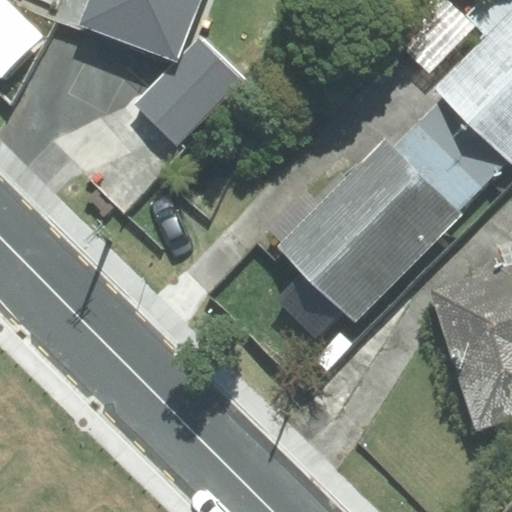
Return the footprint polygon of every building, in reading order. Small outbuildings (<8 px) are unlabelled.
[(99,0),(91,24),(185,58),(191,60),(196,47),(213,0),(99,0)] [(511,19),(446,85),(454,93),(511,150),(511,19)] [(250,77),(207,36),(196,47),(191,60),(185,58),(142,104),(186,145),(250,77)] [(511,165),(511,150),(454,93),(427,120),(403,146),(468,210),(511,165)] [(395,139),(291,244),(295,249),(316,269),(355,308),(367,320),(472,214),(468,210),(403,146),(395,139)] [(511,266),(441,288),(485,431),(511,422),(511,266)] [(355,308),(316,269),(287,299),(327,337),(355,308)]
